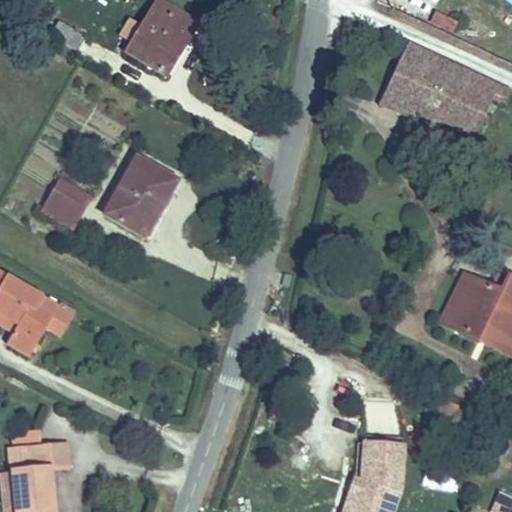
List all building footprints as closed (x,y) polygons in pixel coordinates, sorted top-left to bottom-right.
[(189,18),(155,0),(154,0),(130,49),(173,70),(184,50),(175,45),(189,18)] [(428,27),(453,33),(456,19),(431,13),(428,27)] [(184,50),(199,23),(189,18),(175,45),(184,50)] [(54,24),(47,36),(73,52),(80,38),(54,24)] [(492,91),(404,44),(373,102),(399,116),(403,108),(465,141),(492,91)] [(172,184),(134,164),(104,217),(142,237),(172,184)] [(83,195),(54,180),(41,205),(70,220),(83,195)] [(492,290),(499,277),(486,270),(480,284),(492,290)] [(0,319),(18,330),(9,349),(31,362),(46,334),(62,306),(0,272),(0,319)] [(428,323),(440,329),(465,278),(452,272),(428,323)] [(511,282),(499,277),(492,290),(480,284),(465,278),(440,329),(467,342),(473,329),(511,348),(511,282)] [(62,306),(46,334),(64,343),(79,316),(62,306)] [(467,342),(509,363),(511,364),(511,348),(473,329),(467,342)] [(397,443),(359,439),(354,477),(349,490),(342,487),(333,511),(382,511),(392,485),(397,443)] [(65,445),(9,450),(11,473),(14,511),(2,511),(1,511),(51,511),(48,471),(67,469),(65,445)] [(11,473),(0,474),(0,492),(2,511),(14,511),(11,473)] [(501,511),(506,501),(491,493),(484,507),(493,511),(501,511)]
